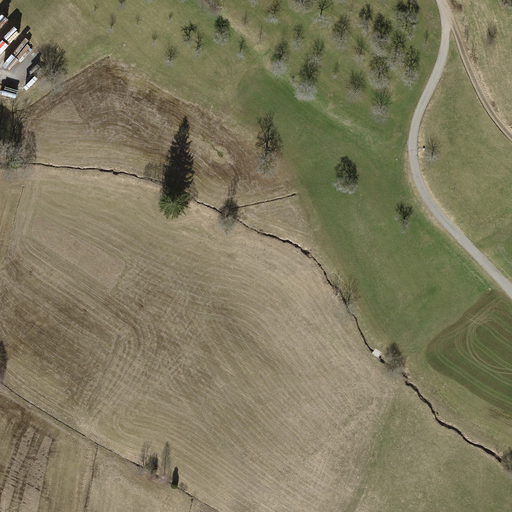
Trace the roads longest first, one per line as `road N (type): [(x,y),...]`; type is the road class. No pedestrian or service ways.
road 1 (unclassified): [(511,295),(438,218),(411,164),(411,136),(444,50),(438,0)]
road 2 (track): [(511,137),(492,119),(444,12)]
